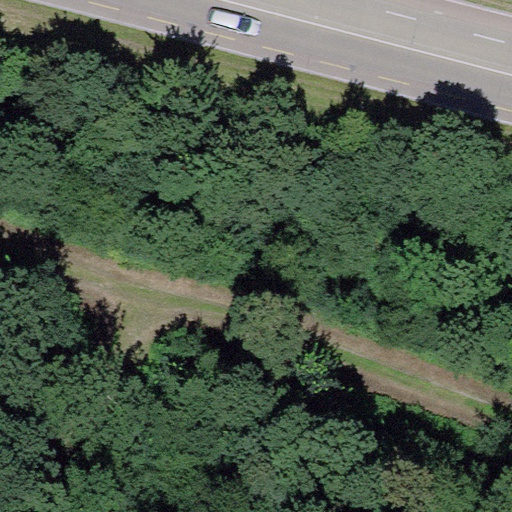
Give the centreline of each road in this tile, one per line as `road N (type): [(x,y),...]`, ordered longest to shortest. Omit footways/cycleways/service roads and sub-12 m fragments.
road 1 (track): [(130,288),(511,419)]
road 2 (primary): [(124,0),(511,99)]
road 3 (track): [(0,238),(130,288),(36,511)]
road 4 (primary): [(511,46),(335,0)]
